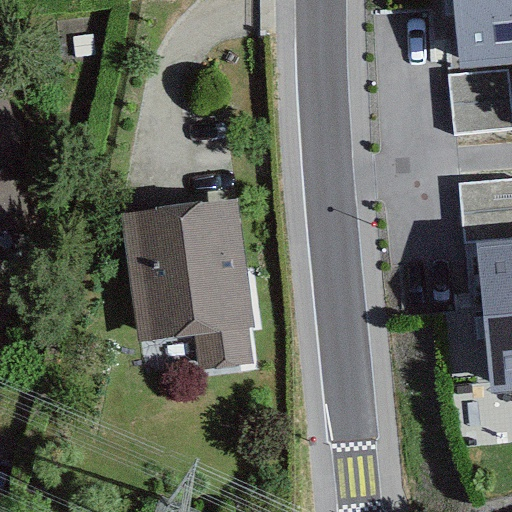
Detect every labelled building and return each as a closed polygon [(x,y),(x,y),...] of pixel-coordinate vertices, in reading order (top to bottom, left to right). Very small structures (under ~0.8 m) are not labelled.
[(511,0),(455,0),(463,71),(511,65),(511,0)] [(449,77),(456,135),(511,128),(511,104),(508,71),(449,77)] [(13,73),(0,76),(0,232),(53,218),(13,73)] [(511,179),(460,184),(465,242),(511,238),(511,179)] [(240,196),(126,210),(142,346),(192,340),(197,377),(261,369),(240,196)] [(511,243),(478,247),(492,397),(511,395),(511,243)]
